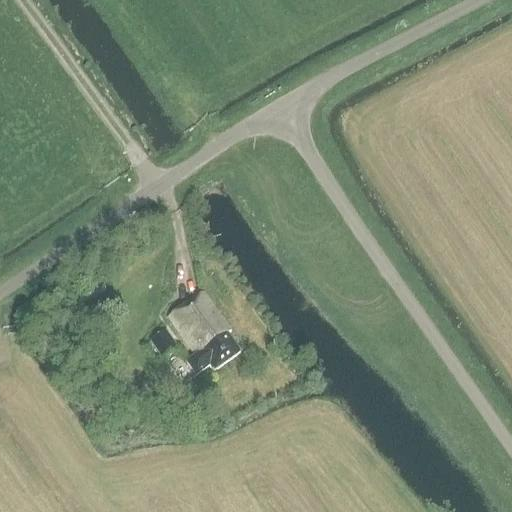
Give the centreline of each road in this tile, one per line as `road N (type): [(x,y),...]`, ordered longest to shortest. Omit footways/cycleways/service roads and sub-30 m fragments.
road 1 (unclassified): [(511,450),(278,108)]
road 2 (unclassified): [(0,291),(278,108)]
road 3 (unclassified): [(278,108),(477,0)]
